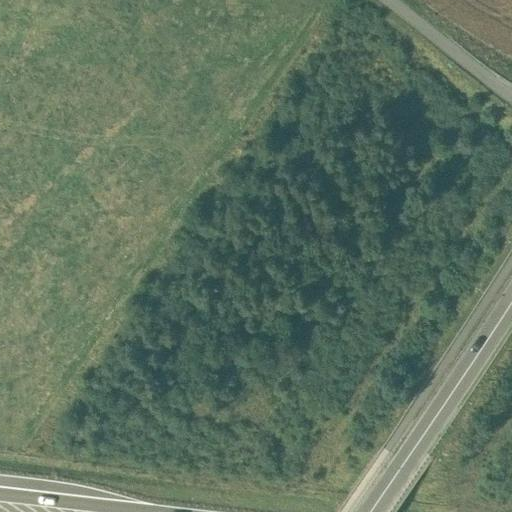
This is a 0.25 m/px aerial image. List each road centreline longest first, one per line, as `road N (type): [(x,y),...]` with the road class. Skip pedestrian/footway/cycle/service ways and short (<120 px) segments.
road 1 (tertiary): [(364,511),(511,292)]
road 2 (unclassified): [(511,90),(385,0)]
